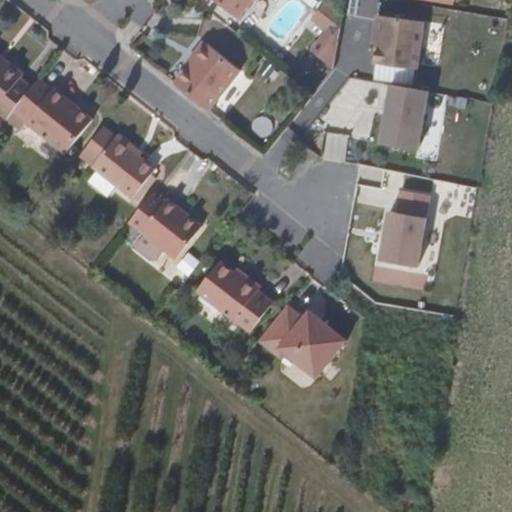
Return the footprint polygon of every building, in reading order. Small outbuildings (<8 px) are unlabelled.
[(231,25),(250,0),(200,0),(200,1),(231,25)] [(448,19),(450,6),(417,0),(405,0),(403,11),(448,19)] [(313,28),(325,12),(320,8),(308,23),(313,28)] [(332,74),(340,24),(325,12),(313,28),(324,37),(309,56),(332,74)] [(409,78),(418,31),(376,23),(371,27),(369,37),(373,43),(368,70),(409,78)] [(206,113),(238,72),(203,44),(170,84),(206,113)] [(15,107),(29,89),(21,83),(18,80),(21,76),(7,65),(1,68),(0,67),(0,117),(4,120),(10,114),(15,107)] [(62,155),(89,121),(37,79),(29,89),(15,107),(28,119),(23,124),(62,155)] [(427,99),(390,92),(379,151),(416,157),(427,99)] [(23,124),(28,119),(15,107),(10,114),(23,124)] [(133,201),(157,172),(137,156),(140,152),(119,136),(92,169),(133,201)] [(203,230),(170,203),(167,204),(156,195),(131,227),(145,237),(167,255),(178,264),(203,233),(203,230)] [(425,223),(388,216),(379,266),(416,272),(425,223)] [(167,255),(145,237),(136,248),(138,255),(153,266),(159,265),(167,255)] [(271,309),(257,298),(261,291),(251,284),(243,286),(233,279),(220,269),(198,298),(250,338),(271,309)] [(251,284),(237,273),(233,279),(243,286),(251,284)] [(317,381),(346,343),(321,324),(315,330),(302,320),(288,309),(258,347),(276,361),(281,354),(317,381)] [(315,330),(321,324),(308,314),(302,320),(315,330)]
